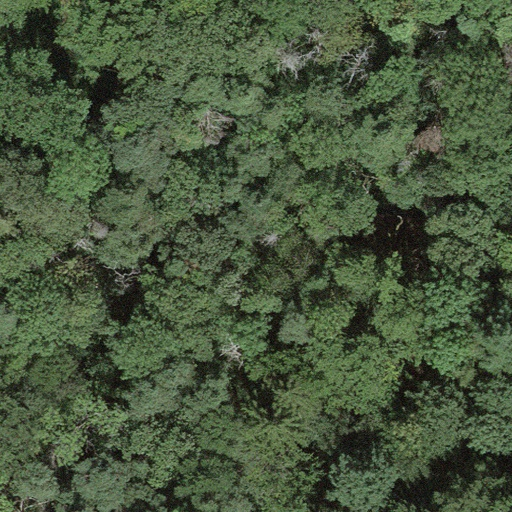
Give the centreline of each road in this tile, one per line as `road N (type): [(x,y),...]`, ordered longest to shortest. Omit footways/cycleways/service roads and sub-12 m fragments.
road 1 (track): [(0,331),(148,281),(511,185)]
road 2 (track): [(225,511),(368,378),(509,187)]
